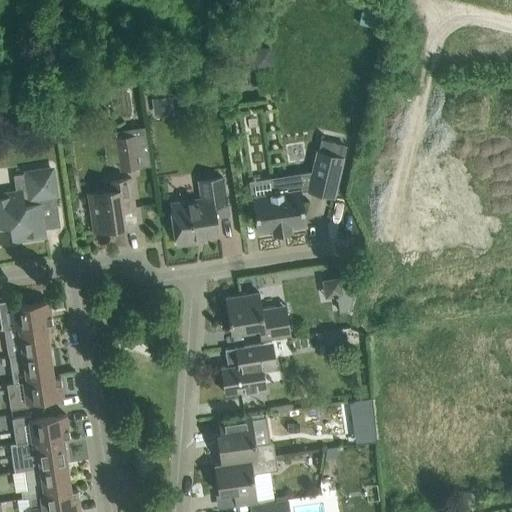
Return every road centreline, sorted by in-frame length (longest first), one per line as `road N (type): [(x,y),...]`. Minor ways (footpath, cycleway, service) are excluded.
road 1 (unclassified): [(110,511),(77,270)]
road 2 (unclassified): [(174,511),(193,275)]
road 3 (unclassified): [(193,275),(358,251)]
road 4 (unclassified): [(77,270),(110,262),(158,280),(193,275)]
